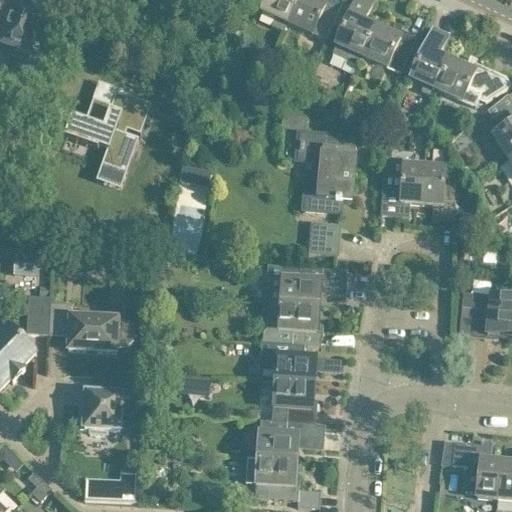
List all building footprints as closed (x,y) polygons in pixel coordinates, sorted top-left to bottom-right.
[(35,36),(42,15),(23,9),(24,6),(20,0),(3,0),(3,2),(4,3),(0,14),(0,42),(4,44),(3,48),(29,56),(30,53),(41,57),(47,40),(35,36)] [(284,37),(288,27),(300,0),(268,0),(262,15),(277,22),(272,31),(284,37)] [(318,0),(316,5),(306,0),(300,0),(288,27),(326,44),(342,7),(326,0),(318,0)] [(359,70),(363,61),(376,32),(364,26),(373,6),(359,0),(358,0),(332,58),(359,70)] [(400,78),(417,41),(394,30),(391,38),(376,32),(363,61),(400,78)] [(434,102),(437,95),(451,65),(438,60),(447,40),(433,33),(411,83),(425,89),(422,96),(434,102)] [(465,72),(451,65),(437,95),(475,111),(478,104),(485,107),(511,90),(506,81),(469,64),(465,72)] [(164,97),(162,104),(177,110),(182,121),(187,105),(164,97)] [(140,139),(151,109),(127,100),(126,102),(116,98),(111,110),(93,104),(88,119),(89,120),(87,126),(72,121),(64,142),(98,154),(98,152),(107,155),(102,170),(126,178),(138,144),(125,139),(127,134),(140,139)] [(487,115),(492,124),(486,128),(509,164),(511,162),(511,105),(508,99),(487,115)] [(282,135),(302,137),(300,165),(307,166),(303,214),(340,217),(342,198),(335,197),(336,186),(351,187),(355,142),(306,137),(306,123),(283,121),(282,135)] [(421,209),(424,171),(405,169),(405,163),(385,161),(380,220),(409,222),(410,208),(421,209)] [(445,172),(424,171),(421,209),(433,210),(432,224),(453,225),(456,183),(444,182),(445,172)] [(183,173),(180,188),(190,190),(193,174),(183,173)] [(341,229),(311,227),(309,258),(339,260),(341,229)] [(16,257),(14,280),(38,282),(40,259),(16,257)] [(269,286),(268,307),(313,310),(314,295),(319,296),(319,298),(346,300),(347,275),(268,270),(267,282),(269,286)] [(49,340),(51,308),(51,297),(29,296),(26,339),(49,340)] [(511,335),(511,302),(462,297),(458,341),(497,345),(499,334),(511,335)] [(312,326),(313,310),(268,307),(266,334),(263,336),(263,347),(302,350),(321,351),(322,327),(312,326)] [(131,327),(118,326),(118,324),(102,323),(100,319),(97,317),(93,317),(90,319),(88,322),(71,321),(72,309),(51,308),(49,340),(69,341),(68,355),(87,356),(89,357),(89,356),(96,356),(96,357),(98,357),(98,356),(116,357),(117,352),(130,352),(136,348),(136,333),(131,327)] [(36,359),(8,331),(0,338),(0,395),(10,385),(13,387),(25,375),(23,372),(36,359)] [(341,377),(342,365),(302,362),(302,350),(263,347),(261,383),(275,383),(275,386),(307,388),(309,373),(314,373),(314,376),(341,377)] [(86,397),(84,433),(89,433),(88,439),(108,440),(108,434),(120,435),(122,400),(130,401),(141,401),(142,383),(131,382),(94,380),(93,397),(86,397)] [(307,404),(307,388),(275,386),(272,426),(316,429),(317,404),(307,404)] [(325,430),(316,429),(272,426),(259,425),(257,463),(290,465),(292,450),(297,450),(297,453),(323,454),(325,430)] [(497,504),(501,466),(490,465),(492,448),(490,448),(490,451),(470,449),(465,496),(477,497),(477,502),(497,504)] [(4,449),(0,453),(0,460),(4,465),(12,456),(4,449)] [(289,481),(290,465),(257,463),(247,462),(245,486),(255,487),(254,503),(298,506),(297,511),(299,511),(319,511),(321,497),(299,495),(300,481),(289,481)] [(511,466),(501,466),(497,504),(511,505),(511,466)] [(34,477),(28,483),(37,492),(44,486),(34,477)] [(138,508),(139,480),(121,479),(121,487),(87,486),(86,506),(138,508)] [(34,495),(32,498),(41,507),(53,494),(44,486),(37,492),(34,495)]
